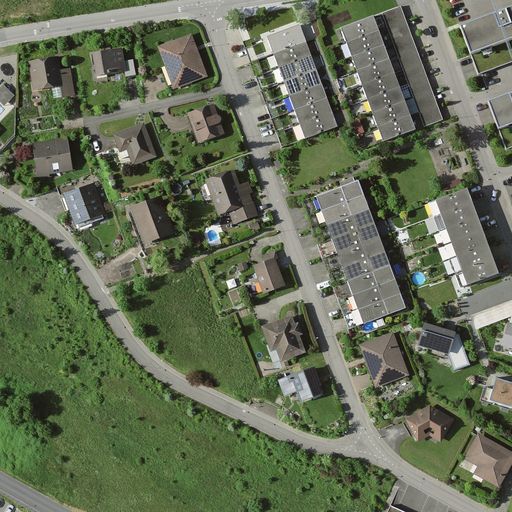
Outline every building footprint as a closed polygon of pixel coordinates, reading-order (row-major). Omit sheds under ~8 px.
[(511,2),(455,24),(475,75),(511,61),(511,2)] [(375,32),(370,17),(337,30),(379,141),(413,129),(408,117),(417,114),(422,127),(441,120),(398,7),(380,14),(385,29),(375,32)] [(336,128),(297,24),(264,37),(268,48),(274,64),(279,77),(285,93),(290,106),(295,120),(300,133),(303,140),(336,128)] [(205,77),(189,35),(155,48),(170,90),(205,77)] [(120,48),(90,53),(95,77),(124,72),(120,48)] [(58,70),(55,57),(26,63),(31,91),(57,85),(59,97),(72,94),(67,68),(58,70)] [(0,89),(0,102),(4,107),(15,97),(3,86),(0,89)] [(511,91),(485,101),(504,151),(511,148),(511,91)] [(223,134),(212,103),(184,114),(196,144),(223,134)] [(130,166),(155,157),(143,123),(110,135),(117,153),(124,150),(130,166)] [(71,172),(64,138),(29,145),(36,179),(71,172)] [(236,186),(230,169),(202,179),(215,214),(226,210),(231,223),(255,215),(247,194),(251,193),(247,182),(236,186)] [(403,309),(355,181),(313,196),(316,204),(322,221),(328,236),(333,248),(338,263),(344,277),(349,291),(354,305),(359,317),(362,324),(403,309)] [(103,214),(92,184),(62,195),(73,226),(103,214)] [(467,197),(464,187),(431,200),(463,284),(496,271),(493,264),(488,252),(484,240),(478,225),(472,210),(467,197)] [(173,232),(159,196),(128,207),(141,243),(173,232)] [(251,264),(257,282),(263,286),(264,290),(282,284),(273,256),(251,264)] [(137,275),(131,261),(117,266),(123,280),(137,275)] [(511,314),(511,298),(469,315),(474,329),(511,314)] [(289,315),(258,326),(267,351),(273,348),(277,360),(302,351),(297,335),(300,333),(296,322),(292,323),(289,315)] [(414,344),(446,352),(452,370),(468,364),(458,335),(452,333),(453,331),(420,322),(414,344)] [(511,323),(505,322),(498,345),(511,348),(511,323)] [(408,374),(392,332),(357,344),(372,387),(408,374)] [(311,365),(276,380),(283,397),(295,392),(299,402),(323,392),(311,365)] [(511,401),(511,382),(493,377),(490,389),(482,387),(478,400),(510,409),(511,401)] [(415,440),(427,434),(439,441),(452,420),(428,405),(403,418),(415,440)] [(511,459),(511,453),(476,433),(462,458),(475,465),(471,472),(497,486),(511,459)]
